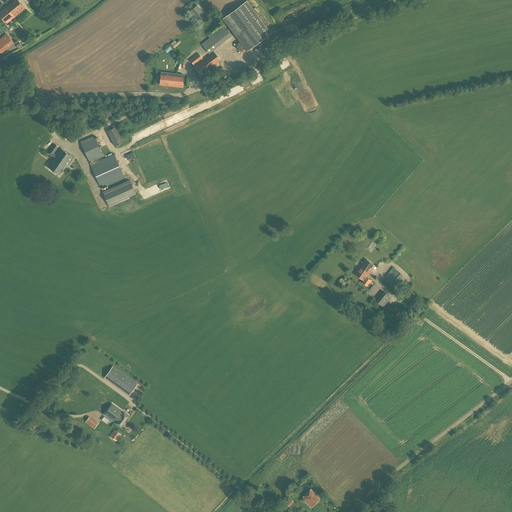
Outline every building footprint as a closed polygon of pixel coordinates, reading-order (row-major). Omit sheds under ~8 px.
[(18,0),(12,0),(6,6),(15,17),(25,8),(18,0)] [(247,1),(223,20),(247,52),(271,33),(247,1)] [(190,10),(193,14),(195,17),(198,20),(205,14),(202,11),(203,11),(201,8),(200,9),(197,5),(190,10)] [(15,17),(6,6),(0,10),(0,14),(7,23),(15,17)] [(227,40),(232,36),(223,25),(212,33),(211,32),(207,35),(209,38),(202,44),(209,54),(220,45),(227,40)] [(14,43),(6,33),(0,38),(0,51),(1,53),(14,43)] [(221,61),(213,51),(194,66),(201,76),(221,61)] [(201,57),(202,56),(200,54),(199,54),(198,54),(191,59),(195,64),(202,59),(201,57)] [(160,85),(171,86),(172,73),(161,72),(160,85)] [(172,73),(171,86),(182,87),(184,74),(172,73)] [(67,134),(70,141),(86,134),(85,131),(89,130),(85,121),(82,123),(84,127),(67,134)] [(114,125),(115,127),(107,131),(114,145),(126,139),(118,123),(114,125)] [(80,141),(101,188),(125,177),(114,154),(98,161),(97,159),(104,156),(94,135),(80,141)] [(55,144),(50,151),(57,156),(56,157),(64,163),(61,166),(64,168),(72,157),(60,148),(56,154),(54,153),(59,146),(55,144)] [(57,156),(50,151),(48,154),(54,158),(48,167),(60,175),(64,168),(61,166),(64,163),(56,157),(57,156)] [(131,162),(138,159),(134,151),(127,155),(131,162)] [(103,193),(109,206),(136,194),(130,181),(103,193)] [(365,258),(359,266),(370,274),(372,271),(371,271),(375,266),(365,258)] [(370,274),(359,266),(354,274),(363,280),(362,282),(367,286),(369,283),(370,283),(372,281),(367,277),(368,276),(370,274)] [(406,279),(403,277),(404,276),(394,267),(386,276),(388,277),(385,280),(394,288),(398,283),(401,285),(406,279)] [(376,301),(384,307),(392,298),(384,291),(376,301)] [(113,366),(104,377),(129,395),(138,384),(113,366)] [(104,415),(114,422),(116,419),(118,417),(117,417),(121,411),(112,404),(104,415)] [(116,419),(114,422),(121,427),(129,416),(121,411),(117,417),(118,417),(116,419)] [(110,436),(117,441),(122,434),(114,429),(110,436)] [(302,497),(312,507),(320,499),(311,489),(302,497)] [(285,503),(289,506),(294,502),(290,498),(285,503)]
